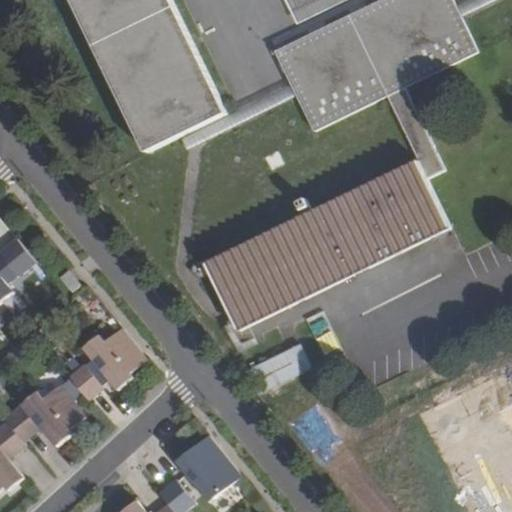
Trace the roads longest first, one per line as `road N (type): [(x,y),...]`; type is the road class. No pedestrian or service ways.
road 1 (residential): [(20,143),(199,370)]
road 2 (residential): [(199,370),(46,511)]
road 3 (residential): [(199,370),(314,511)]
